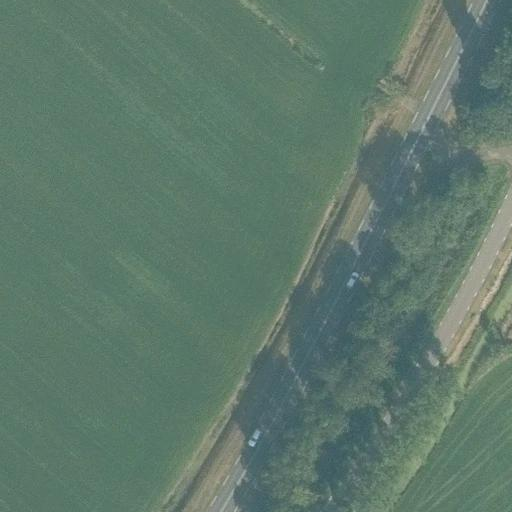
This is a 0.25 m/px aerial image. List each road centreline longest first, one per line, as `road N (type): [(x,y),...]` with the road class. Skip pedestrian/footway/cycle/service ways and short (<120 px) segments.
road 1 (primary): [(219,511),(486,0)]
road 2 (unclassified): [(330,511),(407,395),(511,201)]
